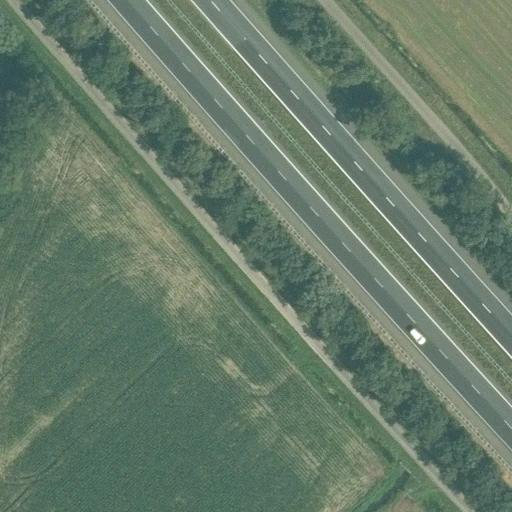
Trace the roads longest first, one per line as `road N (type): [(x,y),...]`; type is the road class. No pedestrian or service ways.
road 1 (unclassified): [(15,0),(481,511)]
road 2 (motorway): [(123,0),(511,432)]
road 3 (motorway): [(511,337),(208,0)]
road 4 (unclassified): [(511,208),(322,0)]
